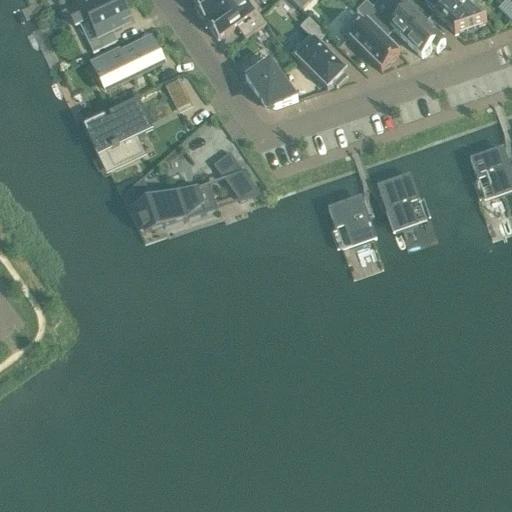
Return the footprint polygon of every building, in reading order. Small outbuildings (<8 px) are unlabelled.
[(110,0),(92,0),(67,12),(75,30),(89,23),(104,52),(116,46),(111,36),(122,31),(120,27),(130,22),(118,0),(114,0),(111,1),(110,0)] [(206,23),(238,0),(196,0),(192,3),(196,9),(194,10),(204,24),(206,23)] [(261,13),(251,0),(238,0),(206,23),(210,29),(208,30),(218,44),(237,31),(245,42),(266,27),(258,16),(261,13)] [(304,0),(287,0),(301,13),(309,4),(304,0)] [(486,25),(485,25),(460,0),(430,0),(425,5),(455,36),(454,36),(455,37),(487,26),(486,25)] [(445,48),(400,3),(383,20),(366,4),(356,14),(358,16),(381,38),(390,29),(422,61),(432,51),(437,56),(445,48)] [(381,38),(358,16),(340,34),(381,75),(400,57),(381,38)] [(297,63),(326,93),(327,94),(329,93),(334,88),(337,91),(348,80),(345,77),(345,76),(346,76),(347,75),(346,73),(345,73),(318,46),(326,38),(309,22),(300,30),(309,40),(291,58),(295,62),(296,64),(297,63)] [(96,71),(107,94),(162,68),(151,45),(96,71)] [(298,105),(270,65),(246,83),(268,115),(298,105)] [(189,105),(179,84),(166,90),(177,112),(189,105)] [(148,136),(152,134),(138,105),(110,119),(110,120),(106,123),(105,121),(87,129),(101,158),(107,155),(115,172),(144,158),(136,141),(148,136)] [(511,176),(511,173),(508,174),(505,165),(501,153),(470,164),(478,185),(484,202),(492,199),(493,203),(503,200),(511,196),(511,176)] [(230,156),(213,168),(223,183),(224,184),(239,204),(240,206),(260,199),(254,190),(244,175),(230,156)] [(417,226),(425,223),(419,205),(410,179),(380,190),(386,207),(389,216),(386,217),(387,220),(392,234),(395,233),(396,237),(400,235),(418,229),(417,226)] [(143,182),(125,198),(140,229),(145,239),(165,232),(183,226),(218,214),(218,212),(211,193),(200,197),(198,191),(186,195),(178,198),(158,205),(155,206),(154,205),(143,182)] [(369,223),(367,224),(363,214),(359,202),(328,213),(342,252),(351,249),(352,252),(374,245),(373,241),(375,240),(370,225),(369,223)]
